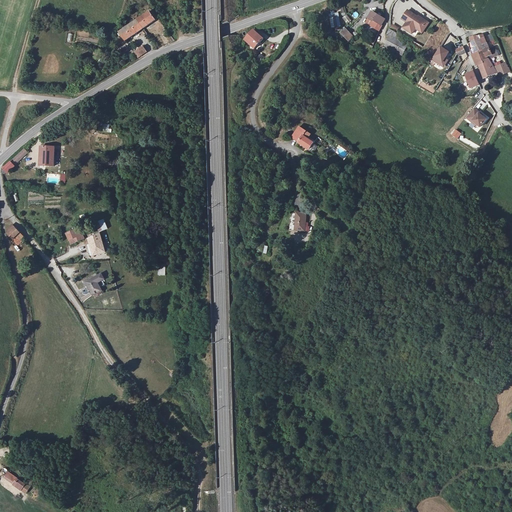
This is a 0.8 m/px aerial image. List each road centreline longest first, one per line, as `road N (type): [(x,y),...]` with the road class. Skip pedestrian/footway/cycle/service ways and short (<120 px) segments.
road 1 (unclassified): [(3,212),(106,356),(196,462)]
road 2 (primary): [(297,5),(179,45),(72,105)]
road 3 (unclassified): [(0,431),(28,332),(3,212)]
road 4 (track): [(433,282),(319,209),(296,151)]
road 5 (unclassified): [(296,151),(264,138),(255,104),(292,40),(297,5)]
road 6 (unclassified): [(511,130),(483,89),(461,32),(422,0)]
road 7 (track): [(267,379),(257,511)]
